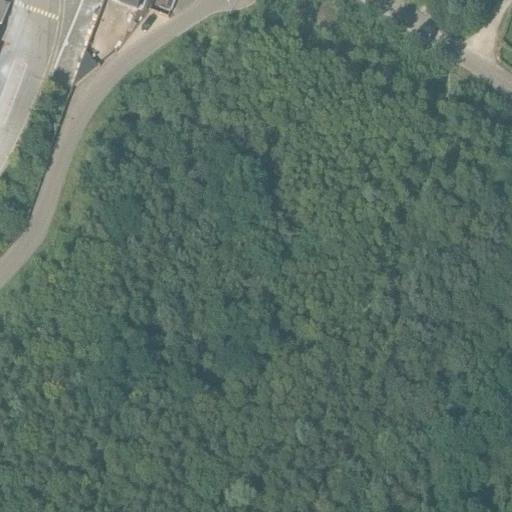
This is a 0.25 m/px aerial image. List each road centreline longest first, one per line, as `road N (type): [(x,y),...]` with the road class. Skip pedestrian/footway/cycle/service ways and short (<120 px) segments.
road 1 (unclassified): [(0,274),(34,232),(92,87),(217,0)]
road 2 (unclassified): [(511,92),(373,0)]
